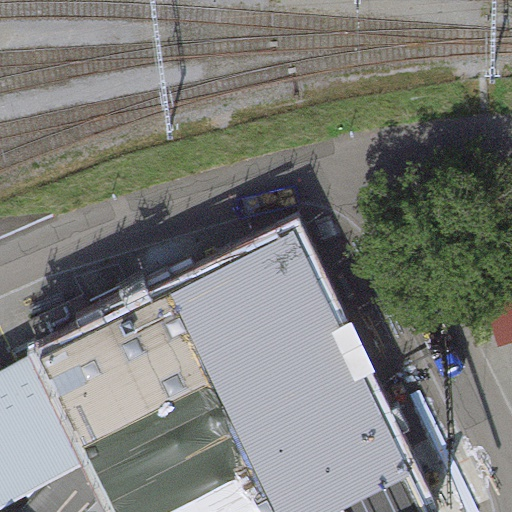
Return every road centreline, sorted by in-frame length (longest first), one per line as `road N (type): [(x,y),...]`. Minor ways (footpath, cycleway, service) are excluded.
road 1 (residential): [(364,162),(195,208),(0,279)]
road 2 (residential): [(511,476),(364,162)]
road 3 (residential): [(511,140),(364,162)]
